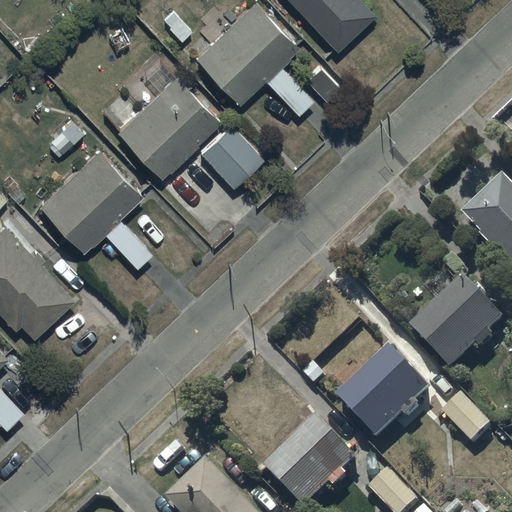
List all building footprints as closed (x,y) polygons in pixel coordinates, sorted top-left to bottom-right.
[(286,0),(336,52),(375,15),(359,0),(286,0)] [(256,2),(195,59),(239,106),(264,82),(297,116),(314,100),(281,66),(300,48),(256,2)] [(117,131),(161,178),(220,124),(160,59),(143,74),(160,92),(117,131)] [(51,141),(61,154),(84,135),(71,120),(62,128),(57,122),(46,132),(53,139),(51,141)] [(231,124),(199,154),(232,189),(263,159),(231,124)] [(98,150),(38,206),(82,254),(104,235),(136,269),(152,254),(120,220),(143,198),(98,150)] [(511,186),(506,180),(465,220),(511,269),(511,186)] [(31,256),(4,226),(0,229),(0,316),(14,331),(20,326),(32,339),(73,301),(39,264),(43,260),(35,252),(31,256)] [(467,282),(413,333),(453,374),(479,349),(483,353),(496,341),(492,337),(506,323),(467,282)] [(0,426),(5,432),(24,414),(0,387),(0,368),(9,361),(0,351),(0,426)] [(393,351),(339,402),(380,445),(406,420),(409,423),(423,411),(419,407),(433,394),(393,351)] [(464,398),(444,417),(473,447),(493,428),(464,398)] [(320,421),(266,473),(303,511),(309,511),(333,490),(336,493),(350,481),(346,477),(360,464),(320,421)] [(255,511),(210,464),(168,504),(176,511),(255,511)] [(391,473),(371,492),(389,511),(411,511),(420,504),(391,473)]
